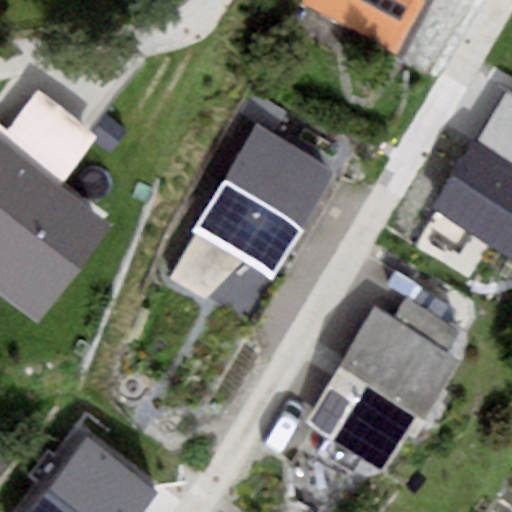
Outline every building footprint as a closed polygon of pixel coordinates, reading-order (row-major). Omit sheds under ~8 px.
[(423,0),(295,0),(294,3),(395,55),(423,0)] [(511,89),(507,87),(417,244),(459,267),(475,238),(511,259),(511,89)] [(36,90),(6,129),(0,124),(0,290),(39,321),(114,223),(64,185),(100,138),(36,90)] [(335,173),(255,125),(190,232),(270,279),(335,173)] [(392,319),(372,307),(300,423),(380,473),(406,432),(414,438),(462,362),(446,352),(458,332),(405,299),(392,319)]
